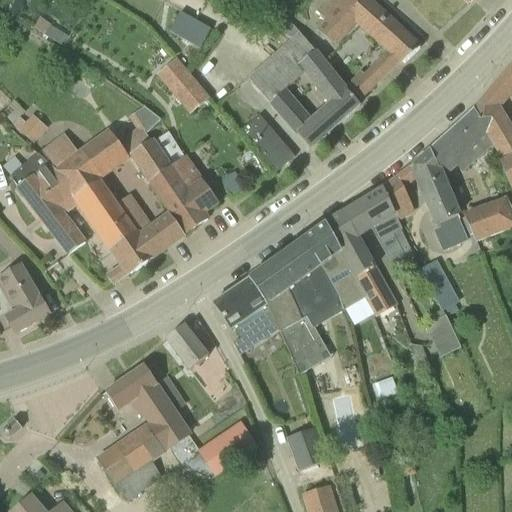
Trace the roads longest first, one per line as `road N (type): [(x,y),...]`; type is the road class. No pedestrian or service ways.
road 1 (tertiary): [(0,380),(73,355),(189,289),(431,112),(511,32)]
road 2 (track): [(189,289),(252,407),(295,511)]
